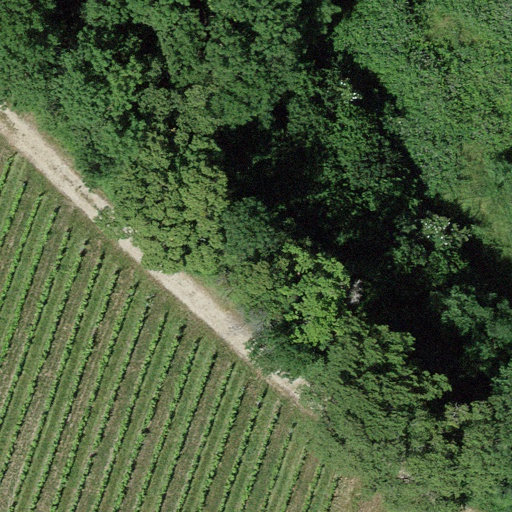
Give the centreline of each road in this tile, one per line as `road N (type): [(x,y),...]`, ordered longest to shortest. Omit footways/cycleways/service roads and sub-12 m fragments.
road 1 (track): [(0,163),(134,293),(347,456)]
road 2 (track): [(375,421),(511,511)]
